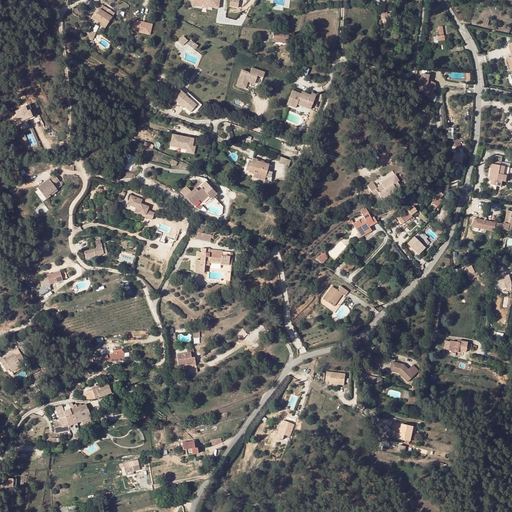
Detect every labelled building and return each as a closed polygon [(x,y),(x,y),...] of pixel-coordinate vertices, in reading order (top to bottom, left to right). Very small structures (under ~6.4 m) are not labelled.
[(188,0),(191,6),(197,4),(209,5),(209,3),(212,3),(212,8),(218,8),(219,0),(188,0)] [(94,19),(102,24),(107,27),(113,18),(99,10),(94,19)] [(135,21),(132,31),(150,36),(153,26),(135,21)] [(275,31),(273,39),(288,42),(289,35),(277,33),(278,31),(275,31)] [(184,37),(178,43),(182,48),(188,42),(184,37)] [(263,78),(265,73),(251,68),(249,73),(241,71),(236,86),(245,89),(248,80),(255,83),(257,77),(263,78)] [(422,74),(420,82),(427,83),(428,81),(429,76),(422,74)] [(427,83),(420,82),(419,88),(424,89),(422,93),(431,98),(434,93),(436,88),(435,88),(427,84),(427,83)] [(168,87),(159,84),(157,90),(166,93),(168,87)] [(179,90),(173,98),(180,104),(181,104),(185,108),(192,113),(195,109),(197,106),(186,97),(186,96),(179,90)] [(301,94),(292,91),(286,105),(295,108),(297,105),(297,103),(307,106),(306,108),(311,110),(316,95),(312,93),(311,95),(305,93),(305,95),(301,94)] [(186,96),(186,97),(197,106),(195,109),(198,111),(203,106),(189,94),(186,96)] [(25,106),(20,108),(20,109),(16,111),(17,114),(15,115),(17,119),(19,118),(21,122),(32,117),(30,111),(26,112),(26,110),(27,109),(25,106)] [(173,136),(170,147),(186,151),(192,152),(193,147),(193,145),(191,144),(192,140),(173,136)] [(192,152),(186,151),(186,154),(194,155),(196,148),(193,147),(192,152)] [(458,149),(456,149),(454,161),(453,161),(453,164),(455,164),(456,161),(459,162),(461,150),(458,149)] [(503,157),(494,155),(493,161),(502,163),(503,157)] [(290,161),(280,158),(278,163),(288,167),(290,161)] [(251,160),(250,161),(248,168),(248,170),(259,173),(258,175),(264,177),(265,175),(268,165),(262,163),(251,160)] [(510,167),(492,164),(490,174),(493,175),(492,180),(491,184),(501,186),(502,181),(506,182),(507,176),(508,176),(510,167)] [(386,180),(394,177),(391,176),(375,186),(376,187),(386,180)] [(397,181),(399,185),(401,184),(395,176),(394,177),(377,189),(379,193),(397,181)] [(37,188),(38,189),(42,194),(38,197),(42,203),(46,200),(50,197),(49,196),(56,190),(53,186),(59,182),(55,177),(49,181),(49,180),(37,188)] [(403,191),(399,185),(397,181),(379,193),(377,189),(376,187),(371,191),(372,193),(373,195),(375,195),(376,195),(378,194),(384,203),(393,197),(390,193),(396,190),(399,193),(403,191)] [(194,205),(200,200),(207,194),(209,196),(212,199),(217,194),(210,186),(207,183),(202,188),(198,191),(196,189),(192,192),(186,198),(194,205)] [(372,183),(367,186),(371,191),(376,187),(375,186),(372,183)] [(181,192),(186,198),(192,192),(186,187),(181,192)] [(435,200),(434,201),(439,205),(443,200),(441,199),(444,195),(441,193),(443,190),(439,187),(434,194),(435,194),(433,198),(435,200)] [(202,202),(209,196),(207,194),(200,200),(202,202)] [(130,195),(128,200),(131,202),(130,206),(138,209),(137,212),(145,215),(149,207),(141,203),(142,200),(130,195)] [(397,206),(389,211),(392,215),(400,210),(397,206)] [(403,213),(400,216),(402,218),(405,216),(408,220),(413,217),(412,215),(416,212),(412,207),(406,211),(407,212),(405,215),(403,213)] [(371,219),(367,211),(362,214),(364,218),(365,219),(361,221),(362,222),(361,223),(359,220),(354,223),(354,224),(353,224),(361,238),(372,232),(369,227),(377,223),(373,218),(371,219)] [(511,231),(511,211),(507,211),(504,224),(497,222),(496,227),(511,231)] [(426,217),(421,212),(418,214),(423,220),(426,217)] [(197,239),(212,242),(213,235),(199,232),(197,239)] [(425,247),(413,235),(410,238),(412,239),(408,243),(410,245),(412,247),(411,248),(418,255),(425,247)] [(92,249),(94,256),(107,253),(104,243),(101,244),(100,240),(95,241),(97,248),(92,249)] [(480,242),(478,254),(479,254),(486,253),(491,253),(492,249),(484,247),(484,243),(480,242)] [(92,249),(85,251),(86,258),(94,256),(92,249)] [(209,250),(201,249),(201,253),(197,252),(197,257),(201,257),(200,261),(197,260),(196,273),(204,273),(205,261),(210,261),(221,262),(221,264),(229,265),(230,257),(222,256),(222,255),(209,254),(209,250)] [(325,253),(318,260),(322,263),(327,258),(325,253)] [(355,266),(350,263),(344,270),(347,272),(349,270),(351,271),(355,266)] [(472,266),(466,269),(469,275),(475,273),(472,266)] [(46,275),(49,284),(62,280),(60,271),(46,275)] [(509,275),(499,278),(502,292),(508,291),(507,289),(511,287),(511,283),(509,275)] [(49,284),(36,288),(38,297),(50,290),(50,288),(49,284)] [(328,293),(330,295),(326,301),(332,306),(337,299),(339,301),(343,295),(346,297),(349,292),(341,287),(338,291),(333,287),(328,293)] [(449,351),(459,353),(460,351),(461,351),(467,352),(468,343),(458,341),(458,342),(451,341),(449,351)] [(107,355),(102,356),(103,362),(124,357),(123,352),(122,352),(122,349),(119,350),(120,352),(116,353),(107,355)] [(179,366),(185,365),(195,364),(194,357),(192,357),(191,352),(188,352),(177,354),(179,366)] [(12,371),(22,365),(20,361),(24,359),(20,353),(6,361),(4,358),(1,360),(3,365),(6,363),(8,366),(11,371),(12,371)] [(404,365),(392,361),(390,371),(399,373),(407,382),(418,370),(412,364),(408,369),(404,365)] [(39,369),(34,362),(30,365),(35,372),(39,369)] [(346,377),(327,375),(326,383),(330,383),(330,386),(344,388),(346,377)] [(369,382),(381,385),(382,379),(368,376),(368,379),(366,379),(366,381),(369,382)] [(84,393),(86,399),(90,400),(101,396),(114,392),(111,384),(105,386),(92,390),(84,393)] [(75,415),(88,410),(86,404),(82,405),(81,404),(78,405),(78,406),(77,407),(76,404),(73,405),(74,408),(71,409),(72,410),(73,415),(75,415)] [(61,423),(63,428),(69,425),(65,412),(63,408),(63,405),(55,407),(59,419),(61,423)] [(94,408),(88,410),(90,418),(96,415),(94,408)] [(65,412),(69,425),(75,423),(77,422),(75,415),(73,415),(72,410),(65,412)] [(75,415),(77,422),(83,420),(90,418),(88,410),(75,415)] [(53,423),(54,428),(63,428),(61,423),(59,419),(58,419),(58,422),(53,423)] [(295,424),(286,421),(281,433),(291,436),(295,424)] [(401,432),(403,424),(394,422),(392,430),(401,432)] [(401,432),(401,434),(399,439),(411,442),(414,427),(403,424),(401,432)] [(132,426),(120,429),(121,434),(133,431),(132,426)] [(182,443),(183,446),(183,450),(186,449),(187,455),(198,453),(197,448),(194,448),(194,441),(182,443)] [(16,483),(16,479),(8,478),(7,488),(13,488),(13,483),(16,483)]
